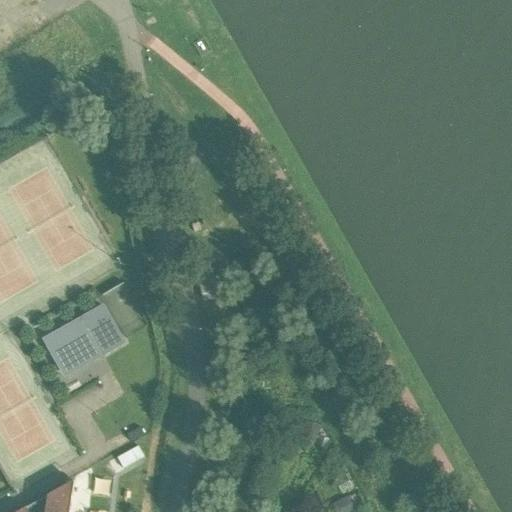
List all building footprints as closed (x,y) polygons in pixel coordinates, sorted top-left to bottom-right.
[(199,276),(204,300),(217,298),(212,273),(199,276)] [(47,340),(67,374),(101,354),(102,356),(124,343),(103,307),(81,319),(82,320),(47,340)] [(301,437),(314,442),(320,427),(307,422),(301,437)] [(116,458),(124,472),(136,465),(129,451),(116,458)] [(18,511),(70,511),(75,481),(18,511)] [(242,484),(239,507),(253,510),(256,486),(242,484)] [(348,498),(333,506),(336,511),(351,511),(354,511),(348,498)]
